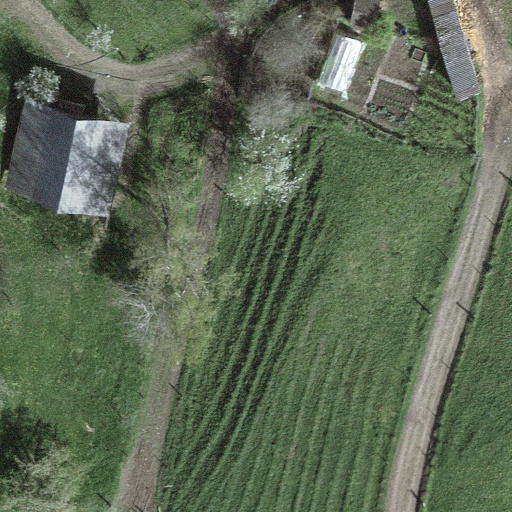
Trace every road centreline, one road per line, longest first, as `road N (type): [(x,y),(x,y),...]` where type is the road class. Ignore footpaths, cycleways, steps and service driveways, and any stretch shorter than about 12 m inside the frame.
road 1 (track): [(387,511),(511,151)]
road 2 (track): [(267,0),(163,73),(99,81),(20,0)]
